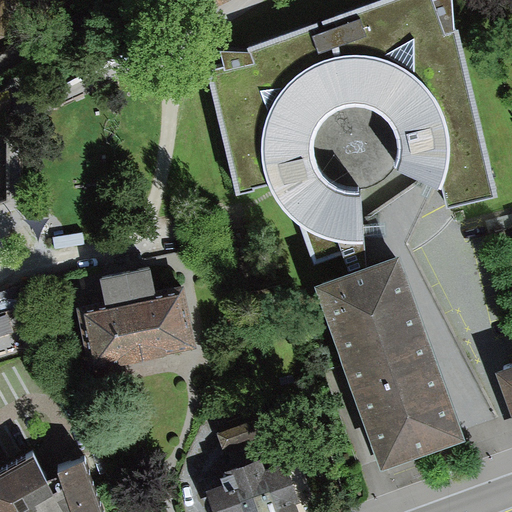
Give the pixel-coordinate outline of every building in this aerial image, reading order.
[(0,0),(0,30),(20,22),(10,0),(0,0)] [(186,0),(195,18),(227,0),(186,0)] [(366,228),(362,176),(358,177),(352,177),(341,174),(335,172),(329,168),(323,165),(318,158),(315,151),(312,144),(312,134),(312,125),(313,119),(315,111),(321,101),(329,94),(336,90),(341,87),(350,84),(357,85),(366,86),(374,89),(380,92),(386,98),(390,101),(396,108),(399,114),(400,127),(400,133),(400,139),(399,146),(397,151),(442,173),(447,194),(497,183),(456,19),(454,0),(342,0),(294,17),(248,34),(249,38),(220,38),(224,50),(207,56),(237,181),(270,174),(276,189),(287,201),(301,212),(315,219),(334,224),(356,228),(366,228)] [(0,245),(18,240),(11,220),(0,223),(0,245)] [(310,283),(378,464),(460,433),(392,252),(310,283)] [(150,269),(100,280),(105,302),(78,308),(82,326),(92,372),(198,350),(184,285),(155,291),(150,269)] [(511,365),(498,371),(511,409),(511,365)] [(266,408),(221,422),(229,445),(274,431),(266,408)] [(223,472),(207,478),(219,511),(303,511),(297,492),(301,490),(285,450),(266,456),(262,446),(219,460),(223,472)] [(102,511),(83,457),(58,468),(59,472),(47,477),(33,451),(0,469),(0,511),(102,511)]
